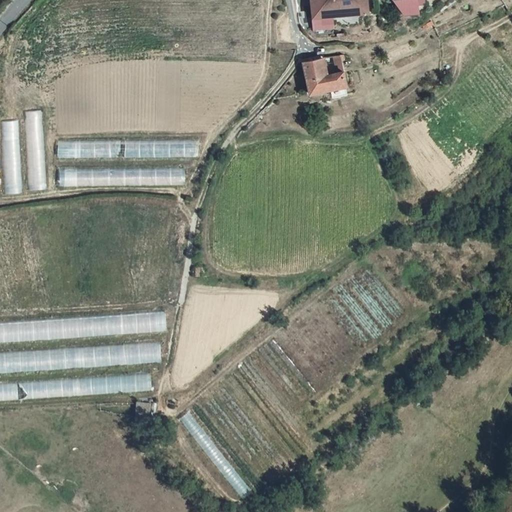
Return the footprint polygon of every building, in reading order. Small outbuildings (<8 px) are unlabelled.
[(310,0),(312,18),(347,15),(346,1),(357,0),(310,0)] [(365,14),(364,0),(357,0),(346,1),(347,15),(365,14)] [(393,0),(403,14),(417,4),(414,0),(393,0)] [(417,4),(403,14),(418,13),(417,4)] [(338,52),(331,54),(335,71),(342,70),(338,52)] [(321,56),(303,61),(303,63),(306,78),(326,73),(321,56)] [(306,78),(310,94),(346,85),(342,70),(335,71),(326,73),(306,78)] [(30,167),(31,191),(45,190),(44,166),(30,167)] [(205,267),(197,266),(196,275),(204,276),(205,267)] [(0,353),(0,373),(9,373),(9,358),(19,358),(19,353),(0,353)] [(287,467),(223,383),(214,390),(278,474),(287,467)] [(13,384),(0,384),(0,400),(14,400),(13,384)] [(180,416),(239,500),(261,485),(202,401),(180,416)]
